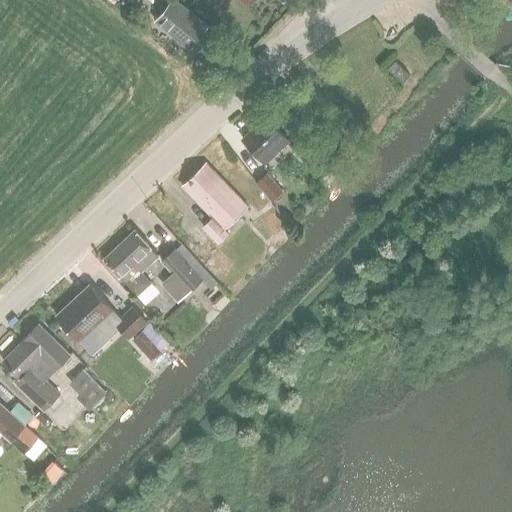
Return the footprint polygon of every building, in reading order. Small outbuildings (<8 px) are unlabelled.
[(198,49),(210,35),(204,30),(208,26),(175,0),(171,0),(155,21),(190,49),(193,45),(198,49)] [(402,83),(410,75),(395,61),(388,69),(402,83)] [(264,163),(289,141),(266,116),(242,139),(264,163)] [(309,166),(318,157),(299,137),(289,146),(309,166)] [(224,230),(248,207),(211,168),(206,173),(201,168),(187,182),(188,182),(183,187),(212,217),(202,227),(219,244),(228,234),(224,230)] [(268,172),(256,182),(272,200),(283,190),(268,172)] [(141,272),(159,256),(135,230),(104,259),(127,285),(128,284),(139,296),(152,284),(141,272)] [(211,288),(217,282),(183,244),(177,249),(175,247),(161,259),(173,273),(161,283),(178,301),(203,279),(211,288)] [(113,310),(90,286),(57,317),(80,342),(113,310)] [(119,317),(114,321),(118,325),(129,337),(148,320),(133,304),(119,317)] [(113,310),(80,342),(90,352),(118,325),(114,321),(119,317),(113,310)] [(47,379),(59,367),(70,356),(40,325),(25,340),(26,341),(4,362),(19,378),(15,383),(43,411),(61,394),(47,379)] [(141,331),(131,340),(142,351),(152,342),(141,331)] [(89,410),(105,394),(82,371),(71,382),(84,395),(79,400),(89,410)] [(38,437),(0,403),(0,435),(2,433),(24,453),(38,437)] [(47,445),(38,437),(24,453),(33,461),(47,445)]
